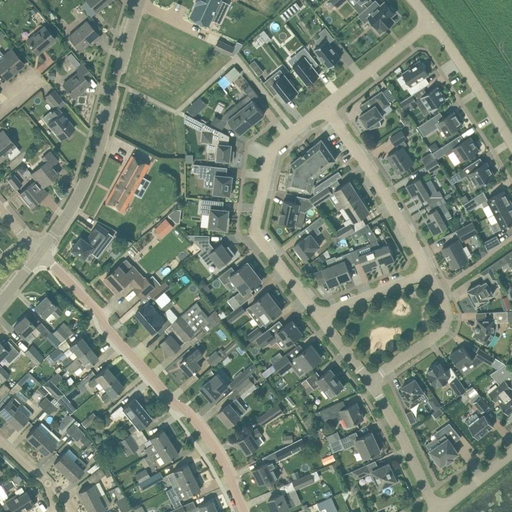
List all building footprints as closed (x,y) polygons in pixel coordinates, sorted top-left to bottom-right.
[(110,0),(86,0),(88,3),(97,12),(105,5),(104,4),(106,2),(107,3),(110,0)] [(197,0),(190,16),(209,25),(211,19),(220,23),(223,18),(223,17),(225,14),(225,13),(230,3),(221,0),(197,0)] [(374,0),(358,15),(365,22),(369,18),(375,24),(373,26),(380,33),(394,21),(390,17),(395,13),(394,11),(394,10),(391,6),(389,7),(385,2),(380,6),(375,0),(374,0)] [(291,17),(286,10),(280,14),(286,21),(291,17)] [(100,37),(94,29),(87,21),(68,37),(80,50),(93,39),(95,41),(100,37)] [(54,39),(48,31),(44,27),(27,41),(37,54),(54,39)] [(325,28),(320,32),(322,36),(316,40),(320,45),(314,49),(319,55),(317,56),(322,61),(323,60),(329,67),(340,58),(328,43),(334,38),(325,28)] [(264,30),(259,33),(267,42),(271,39),(264,30)] [(215,48),(231,56),(235,47),(219,39),(215,48)] [(300,60),(293,66),(308,84),(319,75),(314,68),(312,65),(317,61),(310,53),(305,46),(295,54),(300,60)] [(0,70),(7,79),(24,64),(11,49),(5,55),(4,54),(3,55),(0,50),(0,70)] [(255,61),(250,65),(256,72),(261,69),(255,61)] [(412,95),(412,94),(429,83),(424,77),(429,74),(428,72),(428,73),(425,70),(426,69),(425,67),(426,66),(423,61),(421,62),(420,61),(409,68),(410,69),(402,73),(410,85),(407,87),(412,94),(411,94),(412,95)] [(92,73),(83,63),(77,69),(79,72),(63,85),(73,97),(90,83),(85,79),(92,73)] [(218,81),(224,88),(241,73),(235,66),(218,81)] [(271,77),(264,83),(273,94),(274,94),(279,90),(287,101),(298,91),(293,86),(295,85),(290,78),(289,80),(284,74),(275,82),(271,77)] [(235,103),(252,124),(264,114),(253,100),(259,95),(250,84),(244,89),(248,94),(236,104),(236,103),(235,103)] [(404,110),(409,107),(411,109),(418,105),(418,104),(421,102),(423,105),(426,104),(430,111),(438,106),(438,105),(446,100),(437,86),(419,98),(419,99),(416,100),(412,94),(412,95),(399,102),(404,110)] [(62,99),(54,89),(46,96),(54,106),(62,99)] [(369,99),(374,106),(360,116),(363,120),(362,121),(366,127),(368,126),(369,129),(370,128),(382,125),(382,124),(381,124),(379,118),(383,116),(379,110),(382,108),(383,109),(391,104),(382,91),(369,99)] [(194,116),(208,104),(200,95),(187,108),(194,116)] [(229,120),(239,134),(252,124),(235,103),(236,104),(224,114),(221,119),(215,116),(211,123),(223,129),(227,122),(229,120)] [(48,124),(60,139),(74,128),(57,108),(51,113),(55,118),(48,124)] [(418,126),(425,136),(438,127),(440,130),(443,129),(447,135),(447,134),(450,134),(452,133),(453,132),(455,131),(456,129),(462,125),(454,111),(433,125),(429,119),(418,126)] [(219,143),(220,131),(203,122),(202,129),(201,142),(208,143),(208,150),(218,151),(217,159),(233,161),(234,150),(231,150),(231,144),(219,143)] [(15,145),(3,130),(0,132),(0,161),(7,155),(6,153),(15,145)] [(393,166),(398,173),(401,171),(401,172),(403,173),(407,170),(407,169),(407,167),(414,163),(403,147),(407,144),(404,139),(406,138),(402,130),(391,137),(395,145),(396,144),(399,149),(389,155),(394,165),(393,166)] [(445,153),(447,155),(454,150),(461,161),(479,150),(470,136),(458,144),(455,138),(433,153),(436,158),(437,159),(445,153)] [(287,186),(311,191),(314,177),(336,159),(322,139),(292,163),(287,186)] [(31,173),(36,179),(41,185),(49,179),(50,181),(59,173),(52,165),(57,161),(49,151),(42,157),(45,162),(31,173)] [(131,155),(105,201),(114,206),(123,211),(133,193),(141,197),(150,181),(142,176),(149,164),(140,160),(131,155)] [(425,165),(430,172),(441,165),(437,159),(436,158),(433,160),(425,165)] [(460,178),(461,179),(466,176),(470,181),(473,179),(478,186),(494,175),(486,162),(476,168),(472,162),(448,178),(452,184),(460,178)] [(199,172),(198,177),(214,179),(213,186),(214,186),(214,193),(230,195),(231,192),(232,192),(233,186),(231,185),(232,176),(226,175),(227,167),(194,164),(193,172),(199,172)] [(8,180),(15,189),(22,184),(14,175),(8,180)] [(426,198),(429,204),(443,196),(440,190),(437,191),(431,179),(423,183),(420,177),(406,185),(413,198),(418,195),(422,201),(426,198)] [(36,179),(19,194),(30,207),(40,199),(38,198),(46,192),(47,193),(41,185),(36,179)] [(338,210),(344,206),(361,195),(361,194),(360,194),(359,194),(358,194),(350,181),(334,191),(341,200),(335,204),(338,210)] [(309,198),(315,206),(333,194),(327,186),(325,187),(322,190),(318,192),(315,194),(309,198)] [(490,204),(495,213),(511,205),(510,204),(511,203),(509,197),(507,198),(503,191),(482,202),(484,207),(490,204)] [(279,222),(295,225),(298,210),(306,212),(315,205),(309,198),(296,195),(295,203),(284,200),(279,222)] [(345,225),(335,231),(341,239),(355,231),(352,225),(359,221),(358,219),(370,211),(361,198),(362,197),(361,195),(344,206),(351,217),(344,222),(345,225)] [(429,204),(433,210),(429,213),(432,219),(427,222),(434,234),(448,226),(444,220),(452,216),(445,204),(447,203),(443,196),(429,204)] [(478,205),(473,198),(463,204),(468,212),(478,205)] [(210,213),(209,227),(219,228),(219,229),(225,230),(225,229),(227,229),(227,222),(228,222),(229,216),(228,216),(228,212),(223,211),(224,201),(202,199),(200,212),(210,213)] [(495,213),(499,220),(491,225),(494,232),(511,222),(511,205),(511,206),(511,205),(495,213)] [(175,209),(169,214),(176,222),(180,222),(181,210),(175,209)] [(303,257),(304,259),(315,251),(315,250),(320,245),(314,237),(321,232),(318,227),(327,221),(322,215),(308,226),(313,232),(305,238),(305,237),(294,245),(298,250),(296,251),(301,258),(303,257)] [(166,218),(155,229),(162,237),(174,226),(166,218)] [(478,232),(473,221),(457,230),(463,240),(478,232)] [(72,247),(70,249),(72,251),(73,255),(77,254),(83,259),(89,251),(91,253),(97,257),(113,236),(108,232),(108,231),(97,223),(92,231),(85,240),(82,238),(79,240),(78,239),(75,242),(71,243),(72,247)] [(357,230),(361,235),(367,232),(371,229),(368,223),(357,230)] [(371,244),(379,263),(385,261),(386,264),(395,261),(389,244),(381,247),(378,241),(379,241),(375,233),(374,233),(371,229),(367,232),(371,244)] [(208,265),(215,260),(220,266),(235,254),(229,245),(225,248),(222,243),(215,249),(210,242),(210,235),(188,234),(203,250),(199,252),(208,265)] [(484,242),(488,251),(501,243),(497,235),(484,242)] [(125,239),(119,244),(125,250),(133,242),(125,239)] [(447,255),(453,267),(455,266),(456,268),(463,265),(462,263),(468,260),(461,247),(462,246),(459,240),(442,249),(446,256),(447,255)] [(379,263),(371,244),(351,251),(351,253),(355,264),(361,262),(365,272),(374,269),(373,266),(379,263)] [(511,250),(490,265),(494,271),(508,263),(511,269),(511,250)] [(316,258),(320,263),(327,258),(323,253),(316,258)] [(350,266),(355,264),(351,253),(345,255),(350,266)] [(331,257),(340,282),(352,277),(345,260),(338,262),(335,256),(331,257)] [(322,269),(315,272),(319,284),(327,281),(329,286),(340,282),(331,257),(326,259),(329,266),(322,269)] [(233,279),(237,284),(255,271),(254,270),(254,268),(251,263),(249,263),(248,262),(236,271),(232,266),(219,276),(225,285),(233,279)] [(116,292),(129,280),(135,287),(133,288),(142,298),(154,286),(148,280),(146,277),(144,278),(133,266),(126,272),(119,265),(104,279),(116,292)] [(485,279),(488,277),(491,283),(498,279),(490,265),(480,273),(485,279)] [(241,304),(254,294),(250,289),(262,280),(261,279),(261,277),(258,272),(256,272),(255,271),(237,284),(242,290),(234,296),(241,304)] [(154,286),(142,298),(143,299),(161,284),(153,276),(148,280),(154,286)] [(136,313),(144,323),(163,306),(156,299),(171,287),(166,280),(161,284),(143,299),(140,301),(144,305),(136,313)] [(467,290),(476,306),(489,299),(488,297),(493,294),(486,281),(481,284),(480,283),(467,290)] [(254,309),(258,314),(277,299),(273,294),(271,295),(268,291),(247,308),(250,312),(254,309)] [(39,300),(35,303),(36,306),(35,307),(44,317),(51,310),(57,317),(62,312),(46,296),(41,301),(39,300)] [(507,296),(500,298),(504,310),(511,308),(507,296)] [(258,314),(262,319),(258,322),(261,326),(282,310),(279,306),(281,304),(277,299),(258,314)] [(144,323),(153,332),(169,318),(164,313),(174,304),(171,300),(144,323)] [(221,320),(215,311),(208,317),(197,302),(173,323),(165,330),(170,335),(162,342),(172,354),(188,339),(193,345),(214,327),(221,320)] [(474,311),(473,303),(460,303),(460,312),(474,311)] [(227,315),(232,322),(246,311),(241,304),(227,315)] [(508,321),(507,311),(494,311),(494,318),(477,319),(478,325),(477,325),(477,326),(476,326),(475,327),(475,328),(475,329),(475,330),(476,330),(476,331),(473,336),(488,345),(495,333),(495,331),(498,331),(498,322),(508,322),(508,321)] [(25,316),(14,327),(20,334),(23,336),(27,341),(33,336),(33,335),(35,337),(40,333),(45,337),(51,332),(41,322),(35,327),(34,326),(32,323),(25,316)] [(258,340),(264,347),(270,342),(272,345),(282,337),(288,345),(303,333),(302,332),(302,330),(302,329),(301,328),(300,327),(298,327),(292,320),(273,334),(269,328),(263,333),(252,341),(253,341),(254,343),(258,340)] [(64,322),(52,333),(61,342),(69,335),(70,336),(74,332),(70,328),(64,322)] [(247,335),(252,341),(263,333),(258,326),(247,335)] [(65,366),(90,347),(81,336),(69,345),(74,351),(63,360),(67,365),(65,366)] [(207,358),(215,366),(241,343),(237,339),(224,351),(221,348),(218,351),(217,350),(207,358)] [(0,342),(0,358),(3,356),(9,363),(14,358),(19,352),(7,340),(2,345),(0,342)] [(322,357),(311,344),(295,356),(306,370),(322,357)] [(32,360),(37,365),(44,357),(33,345),(26,352),(33,359),(32,360)] [(495,357),(480,348),(476,355),(476,356),(472,359),(463,345),(450,354),(460,368),(466,363),(471,370),(484,360),(491,364),(495,357)] [(49,354),(55,362),(65,354),(59,347),(50,354),(49,354)] [(65,366),(71,374),(82,365),(81,363),(83,362),(87,367),(98,358),(90,347),(65,366)] [(180,363),(191,375),(201,366),(196,361),(203,354),(198,348),(190,355),(190,354),(180,363)] [(294,364),(286,354),(274,364),(281,373),(294,364)] [(426,373),(435,386),(438,384),(439,386),(448,380),(447,378),(450,376),(441,363),(438,365),(437,363),(428,369),(429,371),(426,373)] [(511,381),(511,371),(505,363),(496,371),(504,381),(489,394),(495,401),(497,399),(500,402),(499,403),(508,414),(511,410),(511,389),(511,388),(511,387),(509,384),(511,381)] [(1,366),(0,366),(0,377),(3,381),(10,375),(1,365),(1,366)] [(99,382),(104,387),(116,377),(108,368),(89,383),(93,387),(99,382)] [(302,382),(307,388),(306,389),(308,394),(321,384),(330,396),(334,393),(336,395),(342,390),(340,389),(344,386),(330,369),(321,376),(316,371),(302,382)] [(211,370),(206,374),(210,379),(211,379),(216,375),(211,370)] [(19,380),(30,390),(39,381),(28,371),(19,380)] [(236,379),(230,384),(234,389),(235,388),(247,378),(243,372),(241,371),(234,377),(236,379)] [(200,388),(211,400),(228,385),(218,373),(216,375),(211,379),(210,379),(200,388)] [(241,394),(241,395),(258,380),(252,373),(251,374),(247,378),(235,388),(241,394)] [(104,387),(107,392),(101,397),(105,402),(124,387),(116,377),(104,387)] [(467,390),(458,377),(450,383),(458,396),(467,390)] [(424,392),(421,386),(415,378),(413,379),(412,378),(407,381),(407,383),(402,387),(408,397),(404,399),(410,408),(420,401),(417,397),(424,392)] [(64,393),(49,379),(42,385),(57,399),(61,397),(61,396),(64,393)] [(12,396),(0,408),(0,412),(8,420),(26,401),(20,395),(18,397),(15,394),(22,387),(17,382),(10,388),(11,389),(10,389),(8,392),(12,396)] [(0,386),(0,399),(1,400),(8,392),(10,389),(4,383),(0,386)] [(473,386),(466,391),(474,401),(475,401),(480,397),(481,396),(473,386)] [(61,397),(57,399),(70,414),(76,408),(64,394),(61,397)] [(39,404),(44,409),(51,402),(46,397),(39,404)] [(475,401),(483,411),(488,407),(480,397),(475,401)] [(119,414),(121,417),(126,413),(131,418),(143,408),(134,398),(123,407),(121,405),(110,414),(114,418),(119,414)] [(230,403),(218,412),(229,425),(247,410),(237,398),(230,403)] [(316,412),(320,420),(323,419),(324,420),(330,416),(331,418),(338,415),(340,419),(344,417),(348,425),(363,418),(356,403),(346,407),(343,400),(316,412)] [(434,402),(432,406),(435,411),(441,406),(437,400),(434,402)] [(8,420),(17,429),(32,412),(23,404),(26,401),(8,420)] [(44,409),(49,414),(56,407),(51,402),(44,409)] [(258,418),(262,424),(285,408),(282,403),(279,404),(279,403),(258,418)] [(131,418),(135,423),(128,429),(132,433),(139,428),(151,418),(143,408),(131,418)] [(440,408),(435,412),(438,417),(443,413),(440,408)] [(406,413),(411,423),(416,421),(412,410),(406,413)] [(81,422),(86,428),(98,418),(93,412),(81,422)] [(466,421),(470,426),(469,427),(478,438),(494,426),(485,414),(480,418),(476,413),(466,421)] [(461,437),(450,422),(434,433),(441,443),(430,450),(433,454),(431,456),(436,462),(438,461),(440,465),(446,461),(447,463),(454,458),(453,457),(458,453),(452,444),(461,437)] [(66,430),(72,436),(79,428),(77,426),(74,423),(73,423),(66,430)] [(26,437),(35,446),(46,434),(37,425),(26,437)] [(72,436),(77,441),(84,433),(79,428),(72,436)] [(246,435),(238,440),(247,454),(255,448),(259,445),(265,442),(260,435),(261,434),(257,428),(251,432),(246,435)] [(144,457),(144,458),(171,441),(163,429),(149,438),(153,444),(145,449),(148,455),(144,457)] [(35,446),(45,455),(60,439),(51,430),(46,434),(35,446)] [(376,452),(381,451),(372,431),(359,437),(356,431),(340,438),(343,446),(345,449),(355,444),(358,451),(361,450),(364,458),(368,456),(369,457),(370,457),(371,457),(371,456),(373,456),(374,455),(375,455),(376,454),(376,453),(377,453),(376,452)] [(118,441),(122,448),(134,440),(130,433),(118,441)] [(340,438),(330,443),(333,451),(343,446),(340,438)] [(134,440),(122,448),(127,455),(139,447),(134,440)] [(144,458),(149,465),(153,462),(152,461),(161,456),(165,462),(178,453),(171,441),(144,458)] [(290,443),(275,451),(279,458),(294,450),(290,443)] [(54,463),(63,472),(77,457),(69,449),(65,453),(64,452),(54,463)] [(103,460),(97,454),(93,457),(99,464),(103,460)] [(63,472),(73,481),(83,470),(87,465),(78,456),(77,457),(63,472)] [(103,460),(99,464),(107,477),(112,474),(104,461),(103,460)] [(267,480),(269,484),(279,478),(273,467),(276,465),(273,460),(266,463),(253,469),(260,483),(267,480)] [(389,463),(379,468),(375,460),(352,470),(356,479),(370,473),(373,480),(375,479),(379,487),(382,486),(382,488),(390,485),(389,483),(396,480),(395,477),(396,477),(393,471),(392,471),(389,463)] [(166,474),(172,487),(194,477),(187,463),(166,474)] [(135,474),(139,482),(150,476),(145,468),(135,474)] [(140,483),(137,484),(140,490),(163,478),(160,471),(150,476),(139,482),(140,483)] [(293,481),(296,489),(315,480),(311,473),(293,481)] [(179,500),(200,489),(194,477),(172,487),(179,500)] [(78,492),(84,503),(98,496),(92,485),(78,492)] [(32,500),(31,498),(31,499),(26,491),(12,500),(10,498),(6,501),(13,511),(23,511),(24,511),(24,510),(26,509),(27,510),(35,505),(32,500)] [(283,494),(282,493),(269,499),(273,511),(279,511),(296,505),(290,491),(283,494)] [(84,503),(88,511),(96,511),(104,508),(98,496),(84,503)] [(128,502),(125,496),(116,500),(119,507),(128,502)] [(331,497),(318,503),(321,510),(326,508),(327,511),(336,511),(338,511),(331,497)] [(189,511),(216,511),(211,500),(198,506),(189,510),(189,511)] [(119,507),(121,511),(125,511),(132,509),(128,502),(119,507)]
